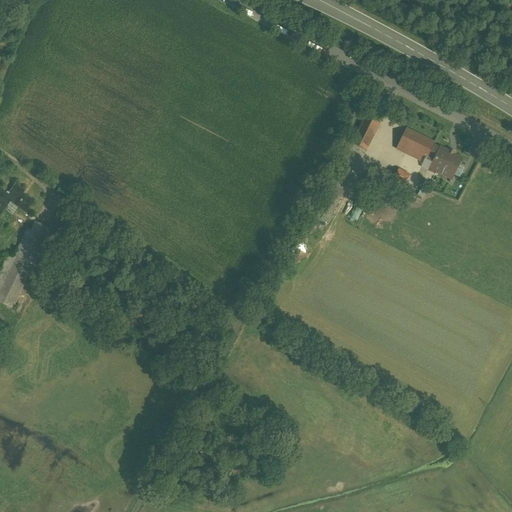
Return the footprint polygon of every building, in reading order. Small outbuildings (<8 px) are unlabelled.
[(379,124),(366,117),(352,144),(365,151),(379,124)] [(433,143),(406,130),(396,149),(424,163),(426,158),(432,146),(433,143)] [(365,151),(352,144),(338,170),(340,171),(340,170),(351,175),(353,175),(365,151)] [(455,154),(448,151),(447,153),(440,149),(439,150),(432,146),(426,158),(434,161),(430,169),(451,180),(461,160),(453,156),(455,154)] [(351,175),(340,170),(340,171),(327,196),(338,201),(351,175)] [(409,176),(398,171),(393,181),(403,187),(409,176)] [(25,192),(15,185),(8,195),(0,189),(0,188),(0,216),(10,202),(25,213),(34,202),(25,196),(25,197),(22,195),(25,192)] [(356,207),(350,220),(358,224),(364,210),(356,207)] [(53,231),(36,223),(30,235),(26,233),(23,239),(44,249),(45,249),(53,231)] [(44,249),(23,239),(22,243),(24,244),(17,259),(0,293),(0,303),(12,310),(32,266),(37,268),(46,249),(45,249),(44,249)] [(9,255),(0,273),(0,293),(17,259),(9,255)]
